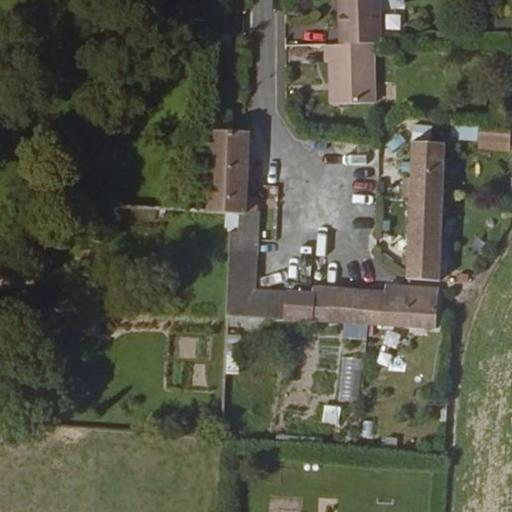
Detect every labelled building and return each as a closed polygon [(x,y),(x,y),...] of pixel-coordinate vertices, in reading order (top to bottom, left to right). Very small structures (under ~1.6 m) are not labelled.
[(345,0),(346,32),(378,33),(390,33),(390,0),(345,0)] [(378,95),(378,33),(346,32),(329,32),(329,51),(336,50),(335,94),(378,95)] [(230,63),(231,33),(217,33),(215,63),(230,63)] [(509,150),(510,132),(479,131),(479,122),(451,121),(450,139),(477,140),(476,149),(509,150)] [(238,125),(217,125),(216,141),(238,142),(238,125)] [(212,205),(240,206),(248,207),(249,142),(238,142),(216,141),(212,205)] [(446,156),(413,154),(410,273),(442,274),(446,156)] [(114,185),(84,185),(83,204),(113,205),(114,185)] [(248,207),(240,206),(239,227),(232,238),(229,317),(440,328),(442,284),(394,281),(394,289),(311,285),(310,293),(258,292),(260,207),(248,207)] [(343,356),(338,399),(357,401),(362,358),(343,356)] [(323,404),(322,422),(339,423),(341,405),(323,404)] [(301,511),(302,497),(267,496),(266,511),(301,511)] [(318,498),(317,511),(335,511),(336,499),(318,498)]
